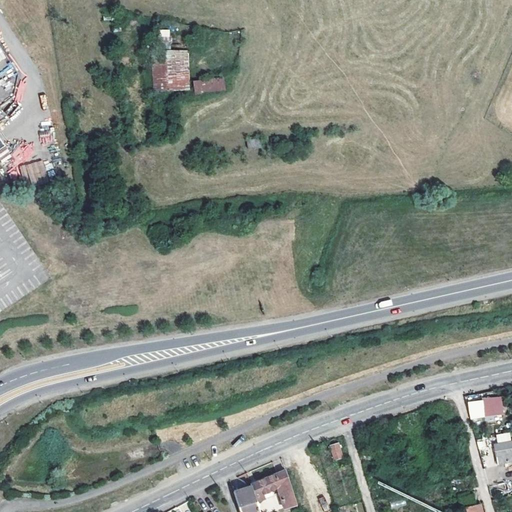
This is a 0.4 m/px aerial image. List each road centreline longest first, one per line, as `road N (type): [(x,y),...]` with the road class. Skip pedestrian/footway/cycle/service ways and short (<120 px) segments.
road 1 (tertiary): [(131,511),(297,434),(511,370)]
road 2 (primary): [(0,410),(67,383),(299,327)]
road 3 (primary): [(299,327),(101,356),(0,386)]
road 4 (primary): [(299,327),(511,280)]
